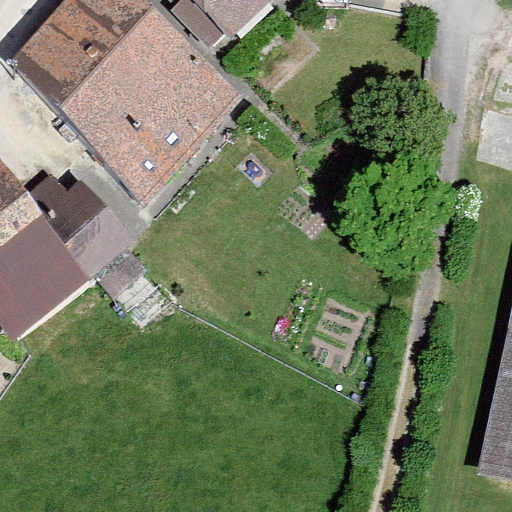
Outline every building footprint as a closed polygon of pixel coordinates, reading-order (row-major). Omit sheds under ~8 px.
[(249,108),(133,0),(85,0),(19,73),(152,211),(249,108)] [(287,0),(201,0),(242,43),(287,0)] [(0,317),(37,358),(111,299),(86,266),(11,168),(0,175),(0,317)] [(65,176),(38,198),(86,266),(130,229),(88,186),(81,196),(65,176)] [(511,358),(485,479),(511,484),(511,358)]
